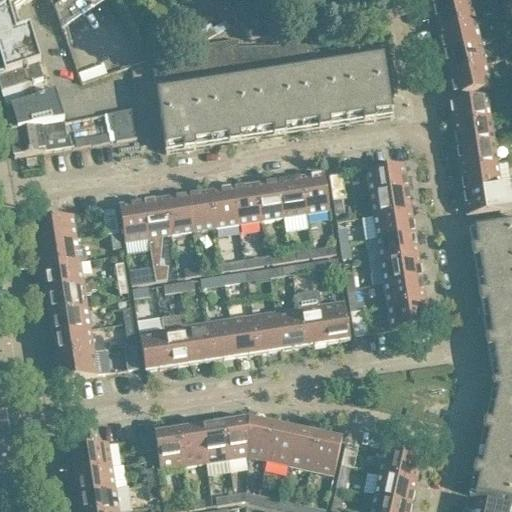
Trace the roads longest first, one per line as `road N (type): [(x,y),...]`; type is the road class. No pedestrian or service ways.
road 1 (residential): [(1,205),(418,135)]
road 2 (unknown): [(162,176),(148,101),(77,93),(38,0)]
road 3 (residential): [(33,431),(1,205)]
road 4 (residential): [(462,347),(433,145),(418,135)]
road 5 (residential): [(247,391),(450,356),(462,347)]
road 6 (residential): [(33,431),(247,391)]
road 7 (residential): [(459,440),(247,391)]
road 8 (residential): [(418,135),(393,0)]
